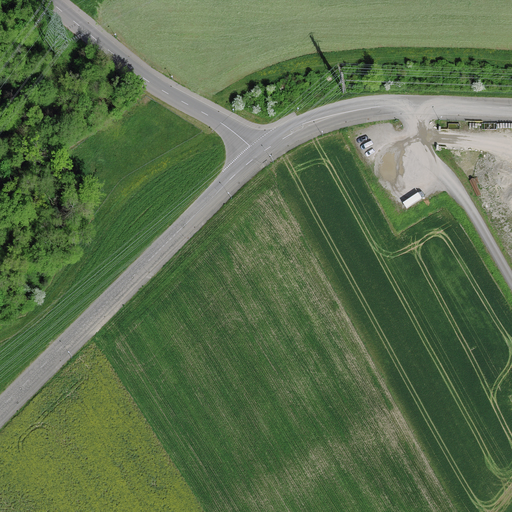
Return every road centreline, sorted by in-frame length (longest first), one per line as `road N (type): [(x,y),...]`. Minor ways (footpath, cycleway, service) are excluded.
road 1 (unclassified): [(258,155),(0,410)]
road 2 (unclassified): [(258,155),(221,122),(138,77),(42,0)]
road 3 (residential): [(430,104),(318,120),(258,155)]
